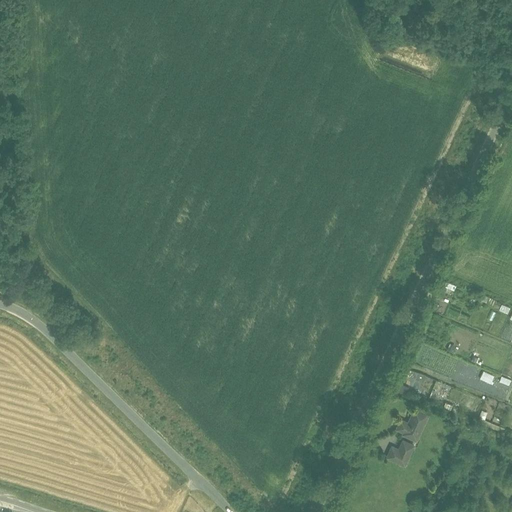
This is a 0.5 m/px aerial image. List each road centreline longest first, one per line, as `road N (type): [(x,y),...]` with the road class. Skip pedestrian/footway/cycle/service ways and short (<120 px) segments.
road 1 (unclassified): [(315,511),(511,89)]
road 2 (unclassified): [(230,511),(54,339),(0,307)]
